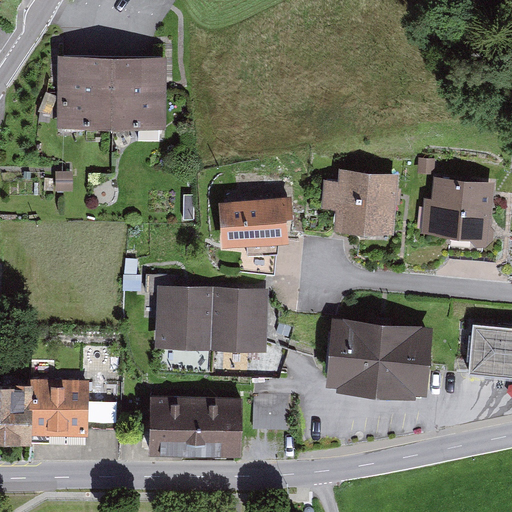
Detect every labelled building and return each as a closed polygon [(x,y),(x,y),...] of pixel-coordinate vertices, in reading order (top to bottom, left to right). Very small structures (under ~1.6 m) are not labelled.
[(166,55),(59,53),(58,125),(165,127),(165,88),(166,55)] [(510,180),(457,176),(452,238),(506,242),(510,180)] [(393,180),(343,177),(342,187),(327,186),(326,208),(341,209),(339,232),(389,235),(393,180)] [(284,203),(225,207),(228,246),(287,242),(284,203)] [(263,295),(163,293),(162,347),(262,348),(263,295)] [(434,322),(332,314),(326,376),(326,380),(331,381),(331,387),(420,395),(420,390),(428,390),(430,370),(434,322)] [(511,332),(475,329),(471,371),(511,374),(511,332)] [(29,390),(0,389),(0,443),(28,444),(29,435),(85,436),(86,385),(29,384),(29,390)] [(242,395),(150,393),(149,448),(241,451),(242,395)]
